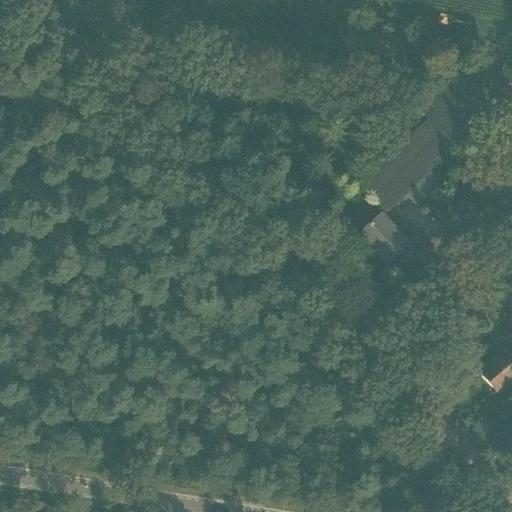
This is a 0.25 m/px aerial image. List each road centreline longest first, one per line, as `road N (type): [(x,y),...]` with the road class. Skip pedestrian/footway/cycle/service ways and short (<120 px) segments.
road 1 (unclassified): [(511,511),(411,393),(25,0)]
road 2 (tertiary): [(239,511),(0,473)]
